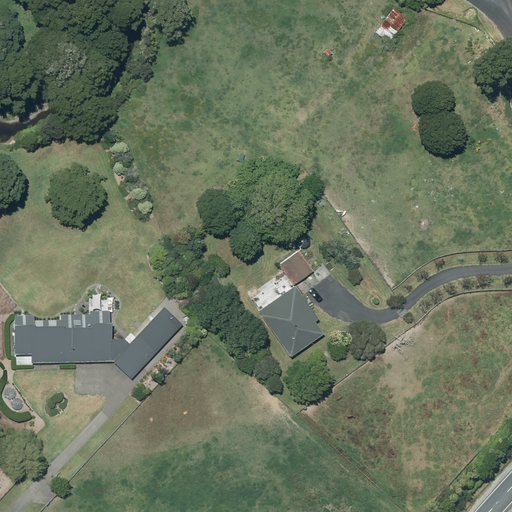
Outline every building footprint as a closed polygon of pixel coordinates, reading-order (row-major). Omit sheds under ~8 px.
[(388,44),(407,18),(393,9),(375,35),(388,44)] [(511,96),(507,88),(480,106),(501,139),(511,132),(511,96)] [(298,253),(278,267),(293,287),(312,273),(298,253)] [(314,325),(318,322),(295,288),(256,314),(287,360),(322,337),(314,325)] [(131,381),(181,324),(162,308),(129,344),(124,339),(110,339),(109,312),(112,312),(113,298),(90,296),(89,316),(60,314),(59,322),(34,320),(34,317),(15,316),(12,358),(28,357),(29,367),(110,363),(131,381)]
